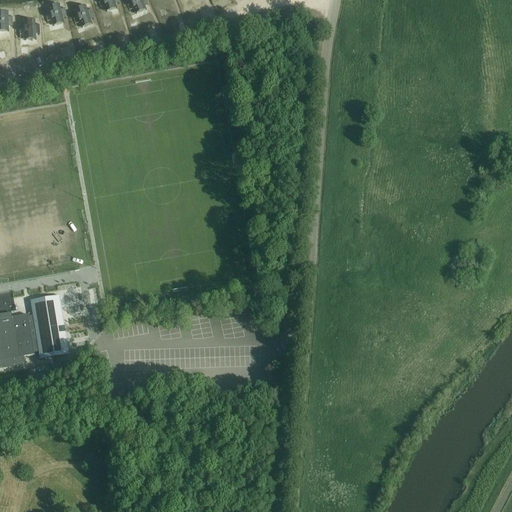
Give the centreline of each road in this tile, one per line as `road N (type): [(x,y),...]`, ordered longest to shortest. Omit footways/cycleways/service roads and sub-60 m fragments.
road 1 (unclassified): [(293,511),(335,0)]
road 2 (track): [(0,84),(305,0)]
